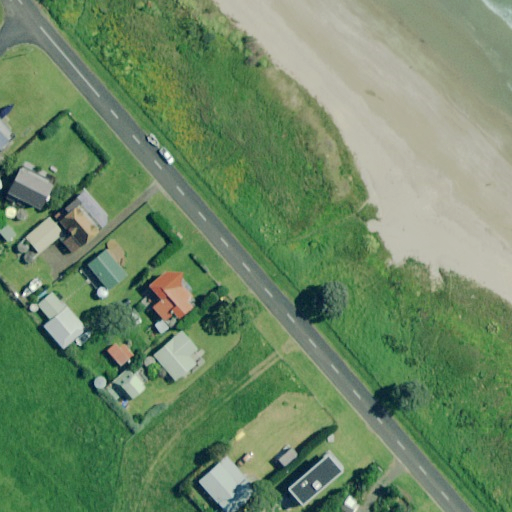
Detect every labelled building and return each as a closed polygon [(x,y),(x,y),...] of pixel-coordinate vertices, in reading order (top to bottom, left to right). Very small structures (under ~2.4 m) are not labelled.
[(0,147),(13,137),(0,121),(0,147)] [(50,188),(18,169),(5,192),(38,210),(50,188)] [(103,230),(77,197),(53,215),(69,236),(62,242),(71,254),(103,230)] [(61,234),(48,219),(25,240),(39,255),(61,234)] [(16,236),(7,226),(0,231),(0,234),(7,243),(16,236)] [(113,243),(104,251),(85,268),(107,292),(126,275),(123,272),(126,257),(113,243)] [(168,329),(162,322),(172,315),(175,320),(190,308),(185,302),(191,296),(194,294),(185,282),(182,285),(170,269),(148,286),(160,302),(151,309),(161,320),(152,327),(159,336),(168,329)] [(85,329),(51,293),(37,305),(51,320),(43,327),(63,349),(85,329)] [(196,350),(181,332),(153,356),(174,382),(195,364),(188,357),(196,350)] [(133,356),(123,344),(110,355),(120,367),(133,356)] [(141,369),(134,375),(129,369),(105,389),(115,401),(125,393),(130,400),(144,389),(142,386),(150,380),(141,369)] [(343,471),(328,453),(285,489),(300,507),(343,471)] [(227,511),(254,490),(227,457),(197,482),(222,511),(227,511)]
